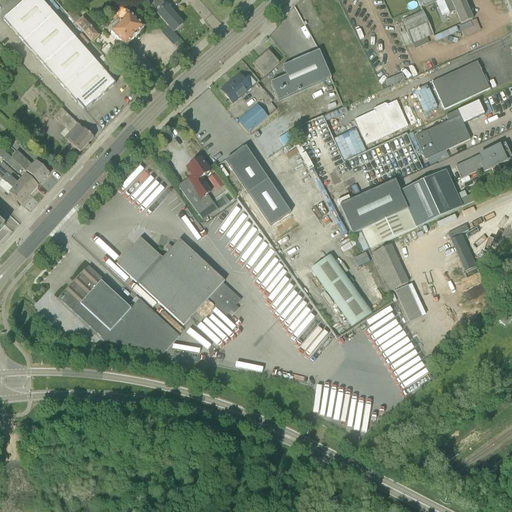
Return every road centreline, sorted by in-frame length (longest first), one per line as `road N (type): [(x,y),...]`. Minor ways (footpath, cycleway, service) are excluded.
road 1 (tertiary): [(14,262),(134,128),(276,0)]
road 2 (secondary): [(273,429),(230,406),(143,382),(0,373)]
road 3 (secondary): [(0,400),(135,398),(273,429)]
road 4 (secondary): [(439,511),(273,429)]
